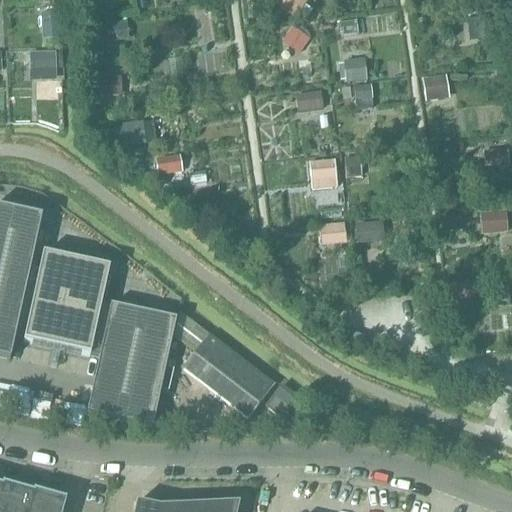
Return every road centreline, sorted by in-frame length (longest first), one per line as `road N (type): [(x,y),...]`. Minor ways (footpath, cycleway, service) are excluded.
road 1 (unclassified): [(0,150),(61,166),(366,390),(511,444)]
road 2 (unclassified): [(511,508),(340,459),(92,454),(0,436)]
